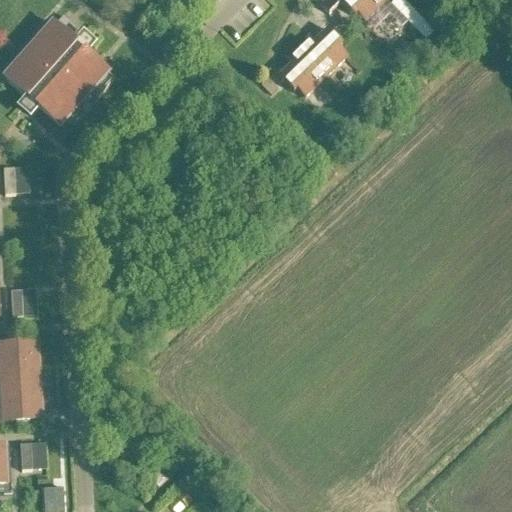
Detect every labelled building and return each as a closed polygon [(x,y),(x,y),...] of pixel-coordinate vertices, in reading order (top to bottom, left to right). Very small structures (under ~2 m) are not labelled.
[(323,0),(317,7),(330,20),(342,8),(354,21),(357,18),(365,26),(387,4),(382,0),(323,0)] [(54,28),(50,33),(5,83),(28,103),(21,111),(31,119),(37,112),(60,132),(92,96),(99,102),(116,83),(87,57),(93,49),(84,40),(77,48),(54,28)] [(310,41),(298,52),(326,81),(348,61),(340,52),(343,49),(328,34),(315,46),(310,41)] [(326,81),(298,52),(286,64),(291,69),(279,81),(293,97),(296,94),(305,102),(326,81)] [(261,90),(271,101),(278,94),(268,83),(261,90)] [(4,174),(5,200),(16,200),(14,174),(4,174)] [(11,297),(12,323),(23,323),(21,296),(11,297)] [(0,384),(1,400),(0,400),(0,417),(15,416),(16,426),(29,425),(28,411),(41,410),(37,346),(36,346),(11,347),(12,356),(0,357),(0,384)] [(116,410),(105,411),(107,435),(118,435),(116,410)] [(0,498),(11,498),(11,484),(9,451),(1,451),(1,450),(0,450),(0,498)] [(20,450),(22,477),(32,476),(30,450),(20,450)] [(106,452),(108,474),(132,472),(131,450),(106,452)] [(176,477),(161,459),(152,467),(167,485),(176,477)] [(64,511),(63,493),(43,494),(44,511),(64,511)]
